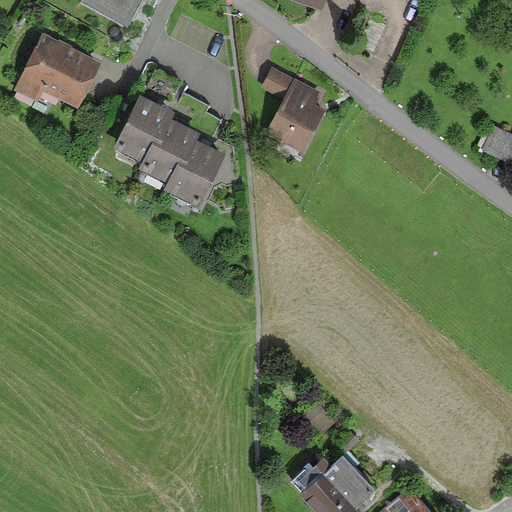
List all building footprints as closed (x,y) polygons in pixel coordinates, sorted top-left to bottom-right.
[(92,0),(128,19),(138,0),(92,0)] [(286,0),(323,13),(327,0),(286,0)] [(101,57),(43,29),(14,87),(38,99),(44,87),(78,103),(89,82),(101,57)] [(284,96),(295,76),(272,64),(261,84),(284,96)] [(322,89),(295,76),(284,96),(266,129),(303,149),(327,105),(320,102),(317,100),(322,89)] [(157,96),(140,88),(114,141),(142,154),(154,129),(162,132),(172,112),(175,105),(157,96)] [(186,119),(172,112),(162,132),(154,129),(142,154),(138,162),(167,176),(180,150),(187,154),(197,133),(200,126),(186,119)] [(511,157),(511,132),(502,129),(495,152),(511,157)] [(211,140),(197,133),(187,154),(180,150),(167,176),(164,182),(200,200),(226,147),(211,140)] [(336,418),(317,398),(302,412),(322,432),(336,418)] [(349,426),(337,438),(347,448),(360,437),(349,426)] [(344,511),(376,482),(343,448),(331,459),(323,450),(311,462),(309,459),(292,475),(303,487),(301,488),(323,511),(344,511)] [(437,511),(411,482),(388,503),(377,511),(437,511)]
